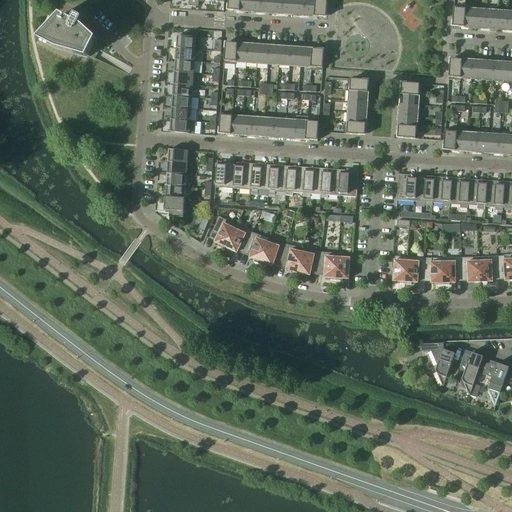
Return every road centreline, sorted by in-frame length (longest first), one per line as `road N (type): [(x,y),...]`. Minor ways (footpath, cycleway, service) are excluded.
road 1 (tertiary): [(446,511),(178,415),(94,362),(0,287)]
road 2 (residential): [(379,165),(368,157),(141,138)]
road 3 (residential): [(149,226),(239,276),(369,302)]
road 4 (residential): [(149,17),(325,28)]
road 5 (residential): [(369,302),(511,300)]
road 6 (residential): [(369,302),(379,165)]
road 7 (residential): [(511,166),(390,159),(379,165)]
road 8 (residential): [(141,138),(149,17)]
